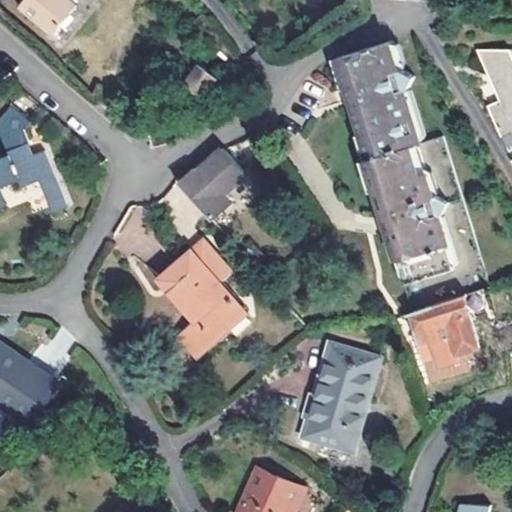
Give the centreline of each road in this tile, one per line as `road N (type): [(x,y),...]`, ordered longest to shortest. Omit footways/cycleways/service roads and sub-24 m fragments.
road 1 (residential): [(144,172),(264,113),(300,68),(415,8)]
road 2 (residential): [(58,304),(125,384),(196,511)]
road 3 (residential): [(0,45),(144,172)]
road 4 (residential): [(144,172),(58,304)]
road 5 (residential): [(417,511),(440,441),(481,409),(511,401)]
